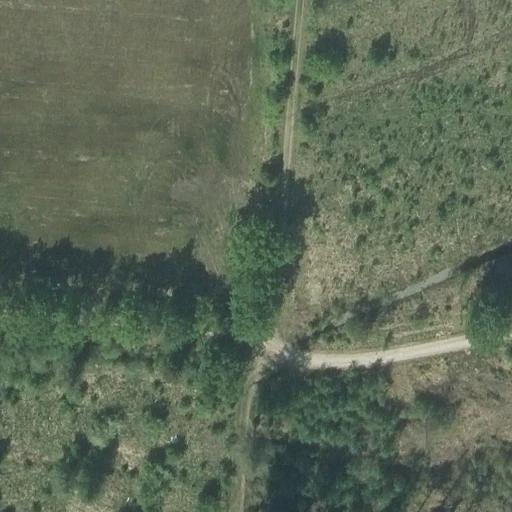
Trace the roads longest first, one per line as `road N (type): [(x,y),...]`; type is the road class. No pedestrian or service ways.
road 1 (track): [(0,317),(240,335),(325,363),(511,332)]
road 2 (track): [(299,0),(266,348),(247,393),(240,511)]
